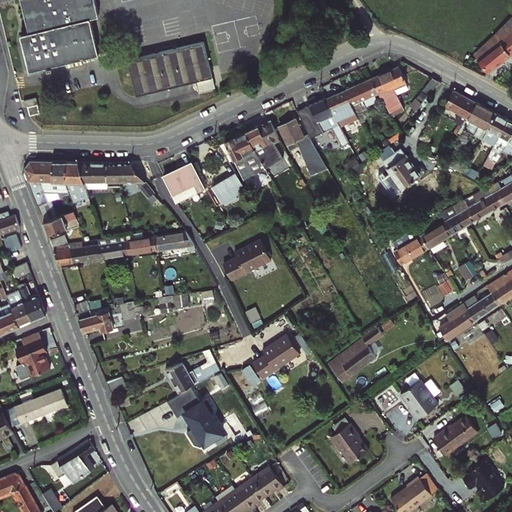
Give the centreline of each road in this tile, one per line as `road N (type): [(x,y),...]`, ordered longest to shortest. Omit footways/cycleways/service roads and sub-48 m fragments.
road 1 (residential): [(1,142),(160,141),(379,43)]
road 2 (tertiary): [(106,422),(1,142)]
road 3 (residential): [(309,485),(319,500),(336,503),(416,444),(444,484)]
road 4 (residential): [(379,43),(412,48),(511,103)]
